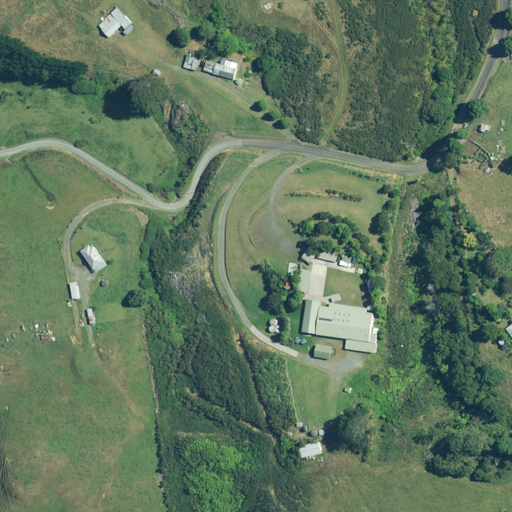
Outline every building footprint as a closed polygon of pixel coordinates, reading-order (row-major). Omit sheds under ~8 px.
[(133,24),(119,8),(100,25),(111,37),(124,26),(127,29),(133,24)] [(202,60),(188,56),(184,67),(193,70),(195,65),(200,67),(202,60)] [(239,63),(223,59),(221,64),(214,62),(211,73),(234,79),(239,63)] [(497,226),(490,230),(494,238),(501,234),(497,226)] [(109,265),(96,246),(94,248),(92,245),(83,251),(97,273),(109,265)] [(317,255),(309,250),(303,258),(311,263),(317,255)] [(338,256),(320,252),(319,258),(337,262),(338,256)] [(352,268),(354,263),(347,261),(342,260),(341,265),(352,268)] [(311,270),(302,269),(299,291),(307,292),(311,270)] [(81,298),(78,283),(71,284),(74,299),(81,298)] [(373,327),(375,313),(368,312),(369,309),(331,303),(330,307),(322,306),(322,302),(308,300),(303,332),(318,334),(348,338),(348,339),(346,349),(378,353),(381,328),(373,327)] [(96,323),(93,308),(88,310),(92,324),(96,323)] [(330,359),(331,353),(333,354),(334,350),(332,350),(332,347),(317,344),(315,357),(330,359)] [(306,421),(299,380),(293,381),(301,422),(306,421)] [(323,453),(320,442),(300,446),(303,458),(308,457),(308,460),(313,459),(313,456),(323,453)]
